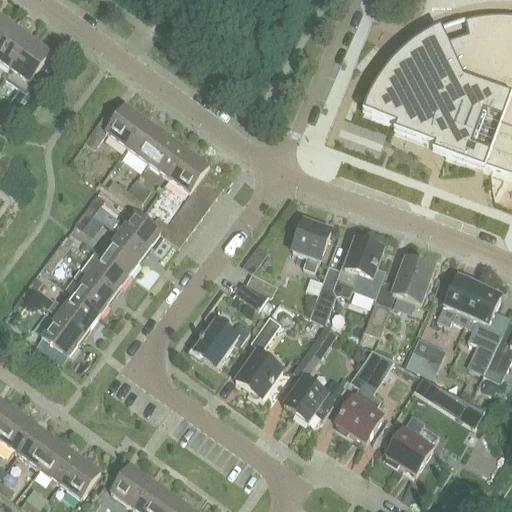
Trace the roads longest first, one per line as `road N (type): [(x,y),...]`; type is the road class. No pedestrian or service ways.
road 1 (residential): [(284,511),(300,488),(132,373),(278,176)]
road 2 (unclassified): [(278,176),(22,0)]
road 3 (residential): [(511,275),(278,176)]
road 4 (unclassified): [(278,176),(353,0)]
